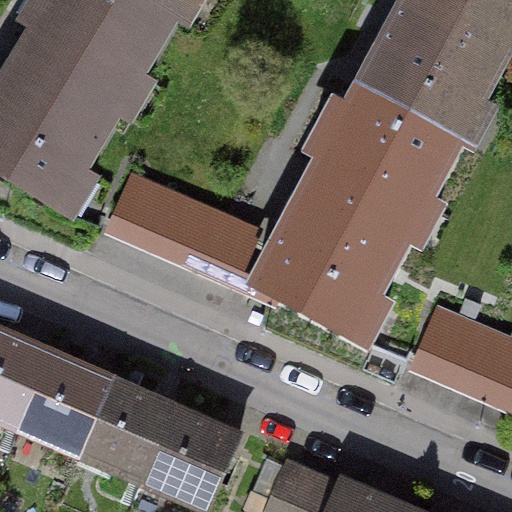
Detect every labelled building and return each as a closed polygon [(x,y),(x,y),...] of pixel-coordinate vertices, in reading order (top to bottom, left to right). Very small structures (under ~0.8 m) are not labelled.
[(139,82),(148,68),(28,0),(21,0),(5,27),(17,34),(0,62),(0,190),(65,228),(92,180),(82,174),(111,125),(127,135),(153,90),(139,82)] [(28,0),(148,68),(170,30),(183,38),(204,0),(28,0)] [(334,97),(318,130),(444,188),(462,153),(480,162),(503,116),(492,111),(511,70),(511,0),(404,0),(376,57),(352,106),(334,97)] [(431,214),(444,188),(318,130),(301,162),(313,168),(276,241),(248,299),(381,365),(404,319),(381,308),(410,251),(431,262),(450,223),(431,214)] [(415,365),(467,387),(490,334),(439,312),(415,365)] [(511,406),(511,342),(511,343),(490,334),(467,387),(511,406)] [(0,419),(20,428),(50,358),(39,353),(0,336),(0,419)] [(81,371),(50,358),(20,428),(81,455),(112,385),(81,371)] [(161,406),(112,385),(81,455),(143,482),(174,410),(172,409),(172,411),(161,406)] [(228,433),(174,410),(143,482),(142,484),(207,511),(239,438),(228,433)] [(403,511),(373,498),(341,485),(338,492),(286,469),(266,511),(403,511)]
